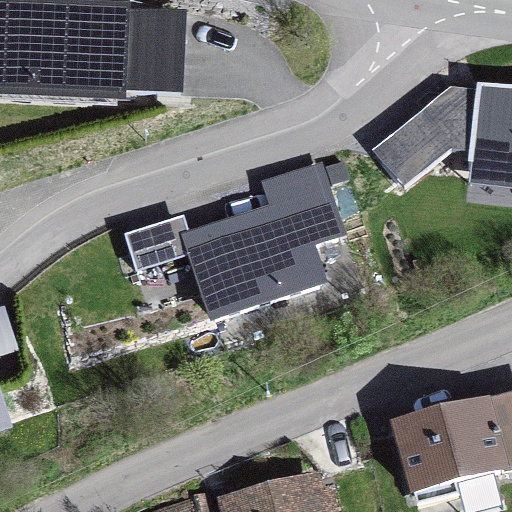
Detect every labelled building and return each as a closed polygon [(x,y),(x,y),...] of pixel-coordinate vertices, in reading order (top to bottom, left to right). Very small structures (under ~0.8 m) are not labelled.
[(64,14),(65,8),(0,4),(0,91),(181,97),(183,26),(134,17),(64,14)] [(511,92),(473,87),(470,111),(449,108),(443,155),(464,158),(463,168),(511,174),(511,92)] [(326,203),(190,246),(214,321),(319,288),(307,250),(338,241),(326,203)] [(511,400),(397,430),(414,496),(511,470),(511,400)] [(332,511),(329,497),(315,500),(312,486),(227,507),(228,511),(332,511)]
